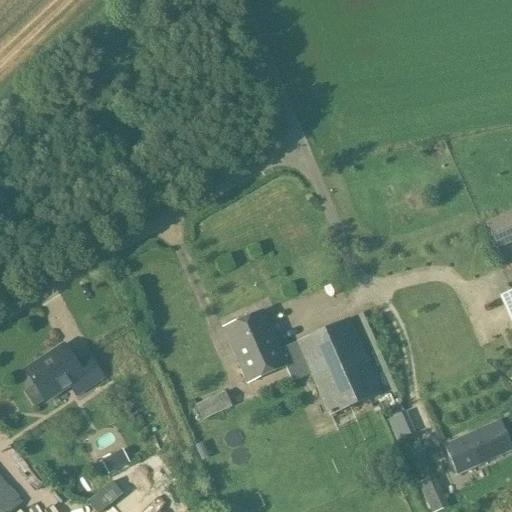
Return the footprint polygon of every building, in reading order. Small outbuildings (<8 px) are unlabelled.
[(511,243),(511,213),(486,225),(497,250),(511,243)] [(511,349),(511,290),(500,296),(511,321),(511,332),(499,338),(506,352),(511,349)] [(350,319),(278,351),(261,313),(223,330),(247,384),(285,367),(303,359),(329,418),(382,394),(350,319)] [(113,320),(93,333),(115,367),(134,354),(113,320)] [(28,375),(34,385),(23,393),(34,409),(45,401),(46,402),(84,376),(92,388),(105,379),(89,354),(75,364),(63,346),(48,357),(50,360),(28,375)] [(201,421),(232,408),(225,393),(195,407),(201,421)] [(511,459),(511,429),(508,419),(435,449),(450,484),(511,459)] [(99,463),(107,475),(128,461),(120,449),(99,463)] [(0,511),(10,511),(22,503),(0,476),(0,511)] [(92,511),(98,511),(121,496),(110,480),(84,500),(92,511)] [(436,511),(430,494),(416,500),(420,511),(436,511)]
